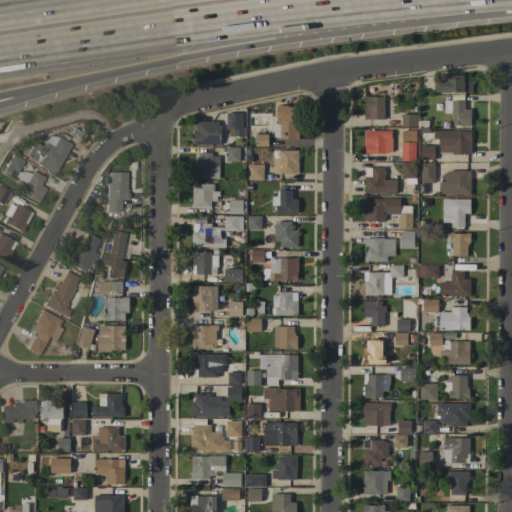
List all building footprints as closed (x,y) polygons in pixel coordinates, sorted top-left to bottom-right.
[(471,92),(448,91),(448,93),(434,92),(434,90),(433,90),(434,80),(434,77),(450,78),(450,75),(464,76),(463,80),(471,80),(471,92)] [(383,119),(363,119),(363,109),(365,109),(365,96),(369,96),(369,97),(383,97),(383,119)] [(470,126),(453,125),(453,117),(451,117),(451,113),(443,113),(443,100),(464,100),(464,109),(470,109),(470,126)] [(280,139),(280,134),(272,134),(272,124),(276,124),(276,106),(298,106),(298,139),(280,139)] [(244,136),(227,136),(227,129),(225,129),(226,112),(242,113),(242,127),(244,127),(244,136)] [(414,126),(401,126),(401,114),(414,114),(414,126)] [(192,144),(192,121),(217,121),(217,126),(220,126),(219,144),(192,144)] [(370,153),(370,144),(365,144),(365,130),(391,130),(391,138),(391,151),(383,153),(370,153)] [(401,130),(415,130),(415,142),(414,142),(414,161),(401,161),(401,142),(401,130)] [(470,154),(451,154),(451,152),(439,152),(439,146),(438,146),(438,139),(433,139),(433,130),(459,130),(459,131),(470,131),(470,154)] [(267,134),(267,146),(254,146),(254,134),(267,134)] [(53,173),(33,162),(34,160),(19,152),(27,138),(41,146),(48,135),(57,137),(69,143),(53,173)] [(419,160),(419,145),(434,145),(434,160),(419,160)] [(239,161),(225,161),(225,147),(239,147),(239,161)] [(297,150),(297,173),(278,173),(278,172),(272,173),(272,158),(279,158),(278,150),(297,150)] [(218,178),(191,178),(191,161),(198,161),(198,152),(211,152),(211,156),(218,156),(218,178)] [(23,160),(16,172),(11,168),(8,174),(2,170),(11,153),(23,160)] [(415,184),(404,184),(404,178),(400,178),(400,163),(415,163),(415,184)] [(470,194),(440,194),(440,192),(432,192),(432,183),(420,183),(420,163),(434,163),(434,175),(440,175),(444,172),(449,170),(470,170),(470,194)] [(247,180),(247,167),(263,167),(263,180),(247,180)] [(364,193),(364,168),(384,168),(383,179),(396,179),(396,193),(364,193)] [(17,171),(24,171),(30,172),(32,170),(43,177),(39,185),(44,188),(36,202),(21,194),(27,184),(14,177),(17,171)] [(125,171),(125,191),(127,192),(127,197),(125,198),(125,199),(120,199),(119,211),(104,211),(105,196),(105,182),(108,182),(108,171),(125,171)] [(191,184),(213,184),(213,191),(216,191),(216,207),(191,207),(191,184)] [(1,204),(0,203),(0,187),(8,191),(1,204)] [(271,205),(271,196),(276,196),(276,190),(278,190),(291,190),(291,198),(297,198),(297,213),(275,213),(275,205),(271,205)] [(362,221),(362,199),(399,198),(399,206),(411,206),(411,229),(397,229),(397,214),(384,214),(384,212),(383,212),(383,215),(384,215),(385,221),(362,221)] [(218,211),(217,201),(228,201),(228,200),(241,199),(242,213),(228,214),(228,211),(218,211)] [(447,199),(469,199),(469,213),(464,213),(463,227),(450,227),(451,206),(447,206),(447,199)] [(31,212),(20,232),(2,222),(5,215),(7,216),(14,203),(31,212)] [(191,246),(191,232),(192,232),(192,223),(197,223),(210,223),(210,227),(224,227),(224,216),(242,216),(242,230),(237,230),(237,231),(224,231),(224,230),(219,230),(219,239),(225,239),(224,246),(191,246)] [(260,230),(247,230),(247,216),(260,216),(260,230)] [(280,247),(280,241),(273,241),(273,224),(277,224),(277,221),(291,221),(291,230),(297,230),(297,247),(280,247)] [(119,260),(125,261),(122,277),(105,274),(107,265),(105,265),(105,263),(100,262),(102,253),(107,254),(112,230),(124,232),(119,260)] [(413,231),(413,248),(399,248),(399,242),(398,242),(398,232),(399,232),(399,231),(413,231)] [(86,264),(88,265),(84,272),(66,262),(71,254),(72,254),(73,253),(74,253),(86,232),(99,240),(86,264)] [(451,256),(451,241),(448,241),(449,232),(453,233),(465,233),(469,233),(469,242),(468,242),(468,245),(467,245),(466,256),(451,256)] [(0,234),(14,241),(4,261),(0,258),(0,234)] [(394,256),(386,256),(386,261),(363,261),(363,239),(370,239),(370,238),(383,238),(394,238),(394,256)] [(250,262),(250,250),(263,250),(263,262),(250,262)] [(191,274),(191,252),(210,252),(210,255),(217,255),(217,267),(215,267),(215,274),(191,274)] [(297,258),(297,281),(262,280),(262,268),(269,269),(269,258),(297,258)] [(382,272),(382,273),(389,272),(389,265),(402,265),(402,277),(390,277),(390,294),(383,294),(383,295),(363,295),(363,282),(363,272),(382,272)] [(423,278),(423,265),(438,265),(438,277),(423,278)] [(241,269),(241,282),(223,282),(223,269),(241,269)] [(58,283),(65,270),(77,277),(73,284),(76,286),(79,295),(70,311),(68,310),(64,317),(42,304),(55,281),(58,283)] [(438,296),(438,282),(450,282),(450,270),(463,270),(463,279),(469,279),(469,295),(438,296)] [(121,292),(108,292),(108,290),(96,290),(96,280),(121,281),(121,292)] [(197,311),(191,312),(191,302),(190,302),(191,286),(208,286),(208,287),(215,287),(215,311),(197,311)] [(297,315),(274,315),(271,315),(271,295),(278,295),(278,292),(290,292),(291,293),(295,293),(295,300),(297,300),(297,315)] [(128,313),(124,313),(124,321),(103,320),(103,310),(106,310),(106,297),(120,298),(120,297),(128,297),(128,313)] [(422,312),(422,299),(437,299),(437,312),(422,312)] [(227,316),(227,302),(241,301),(241,316),(227,316)] [(369,326),(369,317),(363,317),(363,301),(371,301),(380,301),(380,305),(385,305),(385,312),(383,312),(382,326),(369,326)] [(439,330),(439,312),(450,312),(450,307),(465,307),(465,313),(466,313),(466,316),(469,316),(469,330),(439,330)] [(60,320),(56,325),(61,328),(54,340),(47,336),(37,354),(26,348),(34,332),(29,329),(40,309),(60,320)] [(245,331),(245,318),(260,318),(260,331),(245,331)] [(395,331),(395,319),(408,319),(408,331),(395,331)] [(88,349),(74,345),(79,325),(94,330),(88,349)] [(119,326),(119,325),(124,325),(124,339),(122,339),(122,342),(120,342),(120,348),(105,348),(97,348),(97,336),(105,336),(105,326),(119,326)] [(214,329),(214,348),(191,348),(191,340),(190,340),(190,326),(209,326),(209,325),(217,325),(217,329),(214,329)] [(273,326),(293,326),(293,333),(294,333),(294,335),(296,335),(296,349),(291,349),(278,349),(278,347),(273,347),(273,326)] [(394,345),(394,333),(406,333),(406,345),(394,345)] [(426,345),(426,338),(428,338),(428,333),(441,333),(441,334),(442,334),(442,342),(441,342),(441,345),(426,345)] [(387,356),(384,356),(384,363),(363,363),(363,354),(365,354),(365,352),(366,352),(366,340),(382,340),(382,341),(388,346),(387,356)] [(447,364),(447,357),(439,357),(439,350),(443,350),(443,340),(449,340),(449,341),(469,341),(468,364),(447,364)] [(226,354),(226,365),(221,365),(221,373),(217,373),(217,377),(191,377),(191,354),(226,354)] [(258,355),(265,355),(265,354),(297,355),(296,380),(276,379),(276,385),(265,384),(259,383),(259,368),(258,368),(258,355)] [(399,381),(399,367),(415,367),(415,381),(399,381)] [(258,386),(243,386),(243,371),(258,371),(258,384),(258,386)] [(240,372),(240,385),(227,384),(227,372),(240,372)] [(389,375),(389,385),(387,385),(387,391),(381,391),(381,397),(368,397),(368,398),(363,398),(363,395),(361,395),(361,391),(363,391),(363,390),(361,390),(361,387),(363,387),(363,384),(362,384),(362,375),(389,375)] [(466,386),(467,386),(467,389),(468,389),(468,398),(448,398),(448,391),(443,391),(443,382),(447,382),(447,375),(466,375),(466,386)] [(419,384),(436,383),(436,399),(425,399),(425,401),(421,401),(421,399),(419,399),(419,384)] [(225,400),(225,387),(239,387),(239,400),(225,400)] [(268,411),(268,404),(263,404),(263,398),(262,398),(262,388),(275,388),(275,387),(277,387),(277,388),(279,388),(279,389),(292,389),(292,388),(299,388),(298,411),(268,411)] [(90,416),(90,406),(98,406),(98,393),(105,393),(121,393),(120,405),(122,405),(122,407),(124,407),(124,417),(90,416)] [(228,401),(228,416),(209,416),(209,417),(190,416),(190,403),(193,403),(193,400),(194,400),(194,393),(209,393),(209,397),(220,397),(219,401),(228,401)] [(19,418),(19,422),(14,422),(14,418),(11,418),(11,421),(0,421),(0,406),(10,406),(10,403),(17,403),(17,401),(20,401),(20,399),(34,399),(34,418),(19,418)] [(39,400),(53,400),(53,406),(62,406),(62,419),(59,419),(59,432),(45,432),(45,422),(38,422),(39,400)] [(85,402),(85,418),(71,419),(71,402),(85,402)] [(389,403),(389,411),(388,411),(388,425),(381,425),(381,427),(378,427),(378,425),(363,425),(363,414),(361,414),(361,405),(363,405),(363,402),(389,403)] [(245,403),(260,404),(259,418),(244,417),(245,403)] [(469,403),(469,417),(466,417),(466,420),(465,420),(465,426),(449,426),(449,424),(440,424),(440,419),(439,419),(439,417),(438,417),(438,416),(436,416),(436,403),(469,403)] [(409,433),(397,433),(396,420),(398,420),(398,419),(399,419),(399,420),(409,420),(409,433)] [(84,435),(70,435),(71,420),(84,420),(84,435)] [(240,436),(225,436),(225,420),(240,420),(240,436)] [(421,420),(435,420),(435,433),(421,434),(421,420)] [(281,422),(282,422),(296,423),(296,446),(261,445),(261,433),(261,422),(281,422)] [(191,429),(192,429),(192,425),(209,425),(210,440),(214,440),(214,450),(190,451),(190,434),(191,434),(191,429)] [(91,450),(91,439),(90,439),(90,435),(96,435),(96,427),(117,427),(117,436),(123,436),(123,450),(91,450)] [(392,435),(406,435),(406,447),(399,447),(399,449),(394,449),(394,447),(392,447),(392,435)] [(242,452),(243,437),(258,437),(258,452),(242,452)] [(443,437),(453,437),(453,438),(468,438),(468,463),(449,463),(443,461),(443,437)] [(69,452),(56,452),(56,438),(69,438),(69,452)] [(388,443),(388,445),(387,445),(387,458),(379,458),(379,466),(362,465),(362,449),(366,449),(366,440),(382,440),(382,441),(387,443),(388,443)] [(231,451),(232,442),(239,442),(239,451),(231,451)] [(417,452),(431,451),(431,466),(418,466),(417,452)] [(190,456),(207,456),(224,456),(224,466),(212,466),(212,476),(208,476),(208,479),(190,479),(190,456)] [(277,480),(277,479),(270,479),(271,469),(276,469),(277,456),(296,456),(296,470),(295,470),(295,480),(277,480)] [(24,473),(25,457),(32,457),(31,473),(24,473)] [(69,458),(69,474),(49,473),(49,458),(69,458)] [(123,459),(123,484),(106,484),(106,474),(94,474),(94,459),(123,459)] [(386,494),(362,494),(362,471),(376,471),(376,468),(381,468),(381,471),(389,471),(389,480),(386,480),(386,493),(386,494)] [(8,480),(9,471),(17,472),(16,481),(8,480)] [(468,471),(468,481),(466,481),(466,483),(465,483),(465,495),(449,495),(449,479),(446,479),(446,471),(468,471)] [(221,487),(221,473),(240,473),(240,487),(221,487)] [(244,487),(244,474),(264,474),(264,487),(244,487)] [(395,486),(408,487),(408,501),(395,501),(395,490),(395,486)] [(54,488),(66,488),(66,498),(54,498),(54,488)] [(85,488),(85,500),(72,500),(72,488),(85,488)] [(220,500),(220,488),(238,488),(238,500),(220,500)] [(246,501),(246,488),(260,488),(260,501),(246,501)] [(289,494),(289,502),(295,502),(295,511),(278,511),(270,511),(270,494),(289,494)] [(123,495),(123,511),(93,511),(93,495),(123,495)] [(190,511),(190,505),(189,505),(189,495),(196,495),(196,496),(215,496),(215,511),(190,511)]
